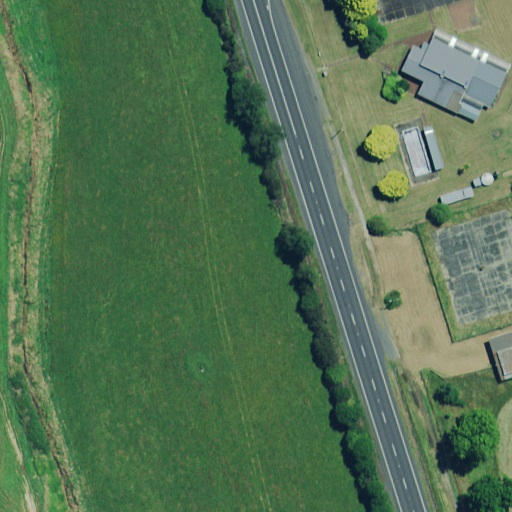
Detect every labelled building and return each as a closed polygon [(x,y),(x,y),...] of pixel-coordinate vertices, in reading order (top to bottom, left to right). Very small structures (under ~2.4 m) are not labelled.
[(498,75),(423,39),(414,57),(407,53),(397,73),(420,84),(413,98),(472,127),(498,75)] [(430,127),(401,135),(414,178),(443,169),(430,127)] [(403,175),(389,176),(380,183),(382,196),(405,194),(403,175)] [(472,197),(469,189),(439,199),(441,207),(472,197)] [(511,331),(484,341),(497,380),(511,375),(511,331)]
